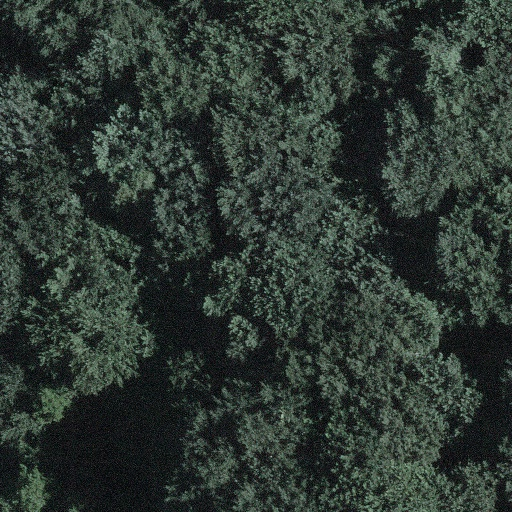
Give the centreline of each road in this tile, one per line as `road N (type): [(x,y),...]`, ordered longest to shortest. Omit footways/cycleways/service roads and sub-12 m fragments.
road 1 (track): [(445,511),(434,293),(401,180),(308,0)]
road 2 (track): [(0,228),(230,327),(294,383),(326,433),(335,511)]
